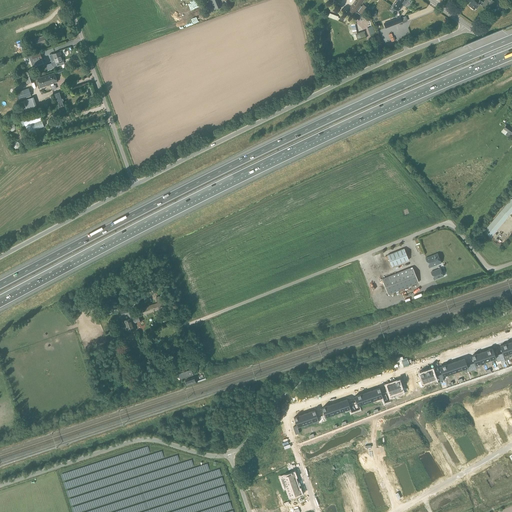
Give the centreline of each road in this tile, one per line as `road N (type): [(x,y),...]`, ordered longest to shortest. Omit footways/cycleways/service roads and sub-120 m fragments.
road 1 (motorway): [(0,299),(267,160),(511,51)]
road 2 (motorway): [(511,38),(263,150),(0,285)]
road 3 (unclassified): [(134,183),(466,24)]
road 4 (residential): [(511,333),(287,412),(314,505)]
road 5 (unclassified): [(0,484),(148,438),(206,455),(229,453)]
road 6 (unclassified): [(134,183),(68,0)]
road 7 (unclassified): [(0,255),(134,183)]
